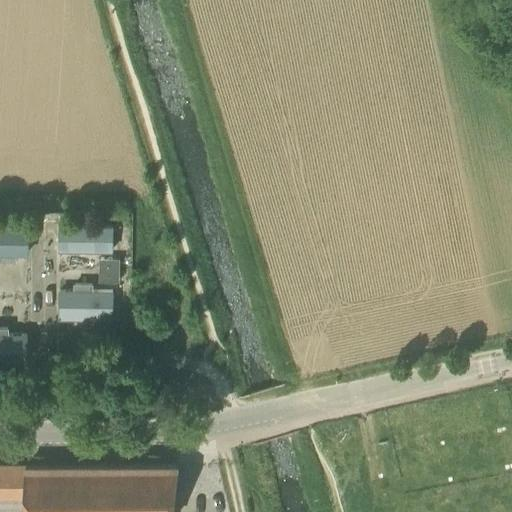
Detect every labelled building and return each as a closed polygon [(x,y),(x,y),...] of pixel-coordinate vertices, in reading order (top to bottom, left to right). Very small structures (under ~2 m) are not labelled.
[(19,235),(0,235),(0,252),(20,252),(19,235)] [(105,236),(64,236),(64,252),(106,251),(105,236)] [(120,269),(120,258),(99,258),(99,269),(120,269)] [(120,281),(120,269),(99,269),(99,281),(120,281)] [(17,287),(0,287),(0,299),(17,299),(17,287)] [(112,304),(60,304),(60,322),(112,322),(112,304)] [(25,336),(0,335),(0,353),(25,353),(25,336)] [(173,511),(179,464),(26,465),(0,465),(0,495),(25,495),(24,511),(173,511)]
